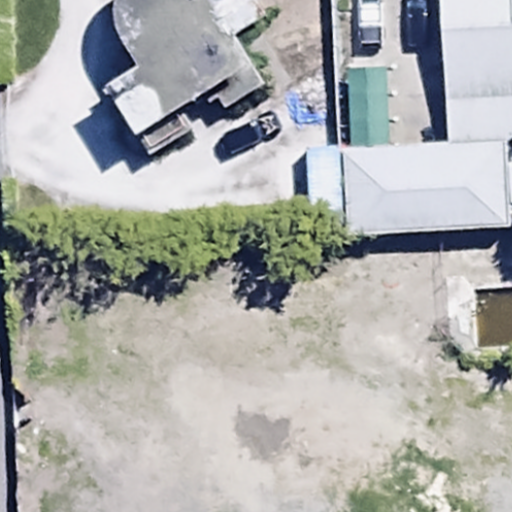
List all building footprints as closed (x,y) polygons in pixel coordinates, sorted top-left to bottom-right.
[(265,21),(252,0),(118,0),(114,21),(116,31),(135,62),(104,82),(153,159),(191,136),(178,116),(203,101),(209,111),(217,106),(222,113),(264,87),(234,40),(265,21)] [(511,0),(441,0),(447,145),(503,146),(511,145),(511,0)] [(511,209),(505,209),(503,146),(341,149),(345,238),(511,231),(511,209)] [(345,238),(341,149),(272,152),(275,241),(345,238)] [(482,511),(482,494),(452,495),(448,392),(202,402),(206,511),(482,511)]
